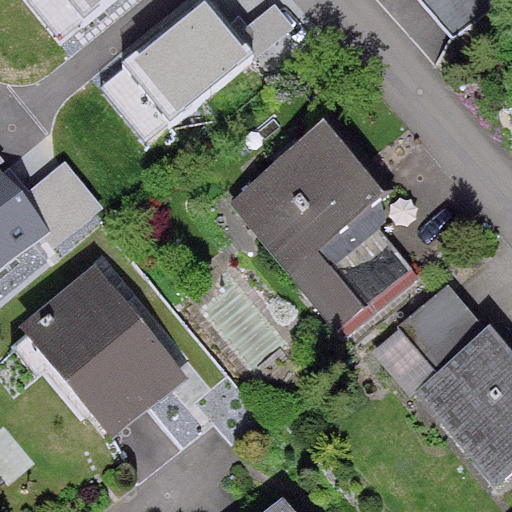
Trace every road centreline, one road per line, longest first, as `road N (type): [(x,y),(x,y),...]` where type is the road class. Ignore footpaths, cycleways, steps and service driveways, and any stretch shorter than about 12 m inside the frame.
road 1 (residential): [(336,0),(511,200)]
road 2 (residential): [(158,0),(43,97),(0,104)]
